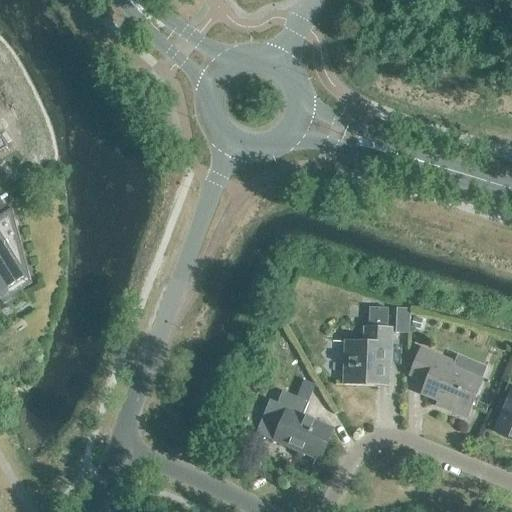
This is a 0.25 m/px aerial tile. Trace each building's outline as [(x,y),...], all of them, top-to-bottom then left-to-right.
[(12,208),(0,214),(0,296),(1,299),(8,295),(9,297),(31,283),(12,208)] [(409,309),(396,309),(395,334),(409,334),(409,309)] [(414,318),(411,326),(419,330),(423,321),(414,318)] [(389,385),(391,328),(365,328),(364,342),(346,341),(344,383),(389,385)] [(467,415),(481,381),(452,368),(454,364),(421,350),(411,374),(427,381),(423,392),(452,404),(450,408),(467,415)] [(511,389),(495,430),(511,437),(511,389)] [(316,459),(330,426),(303,415),(308,402),(283,391),(274,411),(285,416),(274,441),(316,459)]
